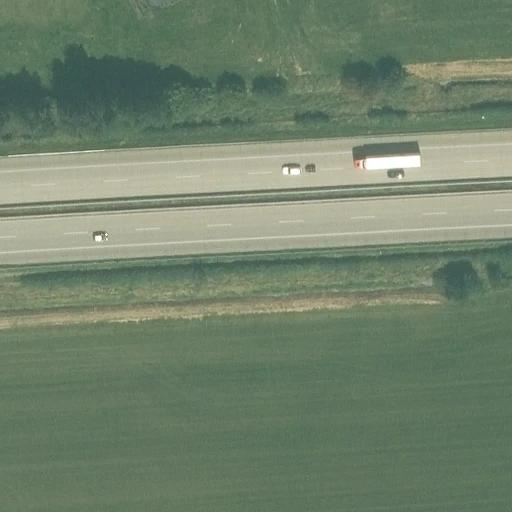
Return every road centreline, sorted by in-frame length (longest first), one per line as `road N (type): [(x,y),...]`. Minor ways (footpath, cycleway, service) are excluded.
road 1 (motorway): [(0,240),(511,214)]
road 2 (motorway): [(511,156),(0,181)]
